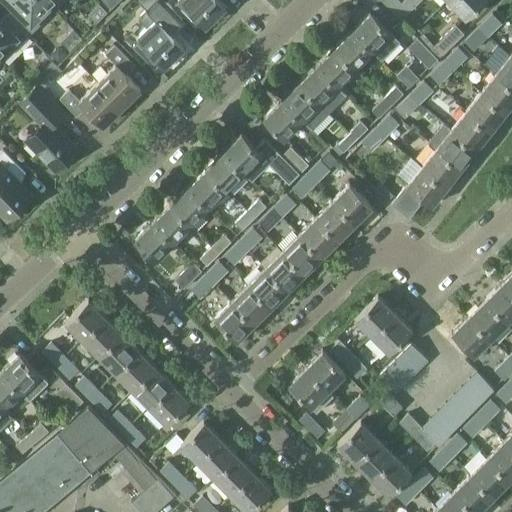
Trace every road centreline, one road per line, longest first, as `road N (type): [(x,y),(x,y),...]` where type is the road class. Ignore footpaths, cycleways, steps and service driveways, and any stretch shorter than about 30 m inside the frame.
road 1 (residential): [(234,388),(374,253),(441,263),(461,257),(511,208)]
road 2 (residential): [(80,230),(310,0)]
road 3 (residential): [(234,388),(80,230)]
road 4 (residential): [(354,511),(234,388)]
